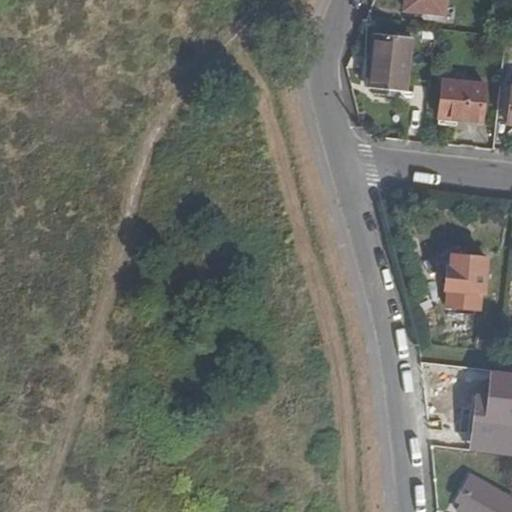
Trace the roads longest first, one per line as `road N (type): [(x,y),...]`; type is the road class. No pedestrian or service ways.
road 1 (residential): [(347,158),(391,329),(412,511)]
road 2 (residential): [(347,158),(511,177)]
road 3 (residential): [(347,0),(325,58),(347,158)]
